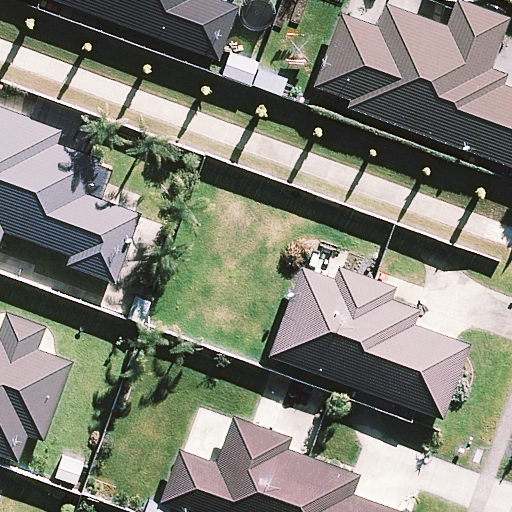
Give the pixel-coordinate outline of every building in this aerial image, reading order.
[(43,0),(215,62),(235,10),(208,0),(43,0)] [(344,110),(511,170),(511,91),(500,88),(504,77),(488,71),(507,20),(454,1),(444,29),(381,6),(373,29),(336,15),(309,90),(346,103),(344,110)] [(63,268),(113,286),(138,216),(84,197),(96,162),(53,147),(59,132),(0,110),(0,236),(1,234),(66,258),(63,268)] [(264,359),(439,422),(467,347),(411,327),(416,312),(386,302),(391,289),(371,282),(334,269),(330,281),(297,269),(264,359)] [(148,303),(133,298),(125,319),(140,325),(148,303)] [(0,457),(15,463),(25,437),(40,443),(69,364),(34,351),(42,328),(3,314),(0,323),(0,457)] [(174,511),(392,511),(349,496),(356,478),(305,459),(284,452),(288,440),(229,418),(212,465),(175,451),(156,505),(174,511)] [(52,479),(74,486),(82,461),(61,454),(52,479)]
